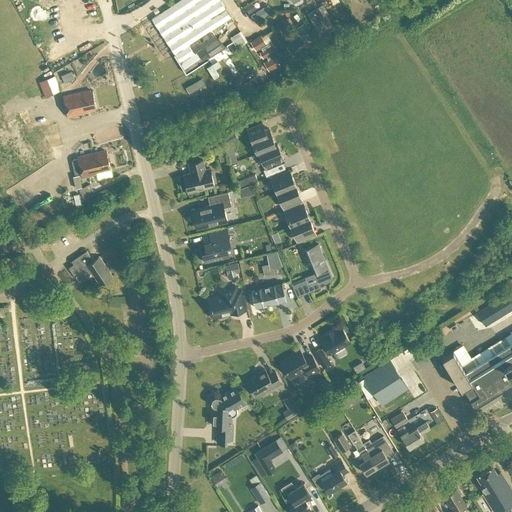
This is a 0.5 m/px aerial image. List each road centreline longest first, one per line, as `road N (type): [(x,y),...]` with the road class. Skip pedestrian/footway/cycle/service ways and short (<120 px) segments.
road 1 (unclassified): [(179,355),(105,9)]
road 2 (residential): [(179,355),(282,333),(357,283)]
road 3 (residential): [(357,283),(290,120),(293,105)]
road 4 (tertiary): [(355,511),(511,415)]
road 5 (residential): [(357,283),(444,252),(494,194),(494,181)]
road 6 (unclassified): [(169,511),(179,355)]
road 7 (track): [(130,114),(81,127),(54,178),(21,197)]
